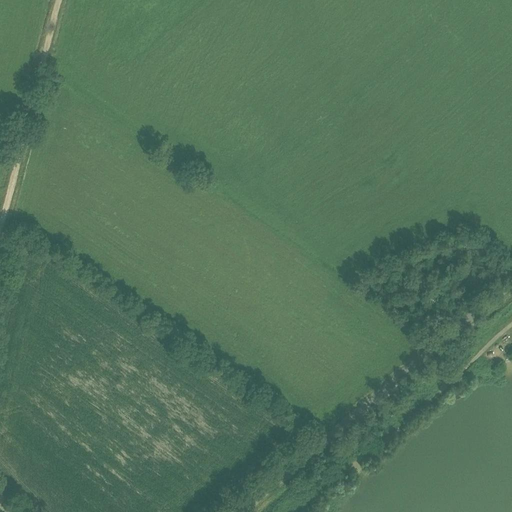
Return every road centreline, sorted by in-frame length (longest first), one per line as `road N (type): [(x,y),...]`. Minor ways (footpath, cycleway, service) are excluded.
road 1 (unclassified): [(240,511),(511,282)]
road 2 (track): [(302,511),(333,475),(511,326)]
road 3 (track): [(0,232),(59,0)]
